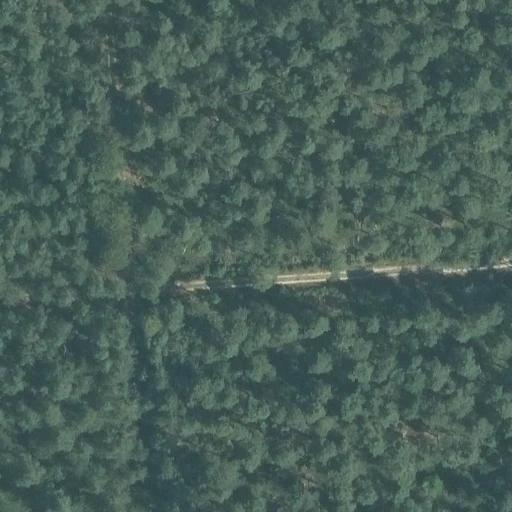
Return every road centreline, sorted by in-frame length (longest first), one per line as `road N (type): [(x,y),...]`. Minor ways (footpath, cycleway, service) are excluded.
road 1 (track): [(511,257),(0,298)]
road 2 (track): [(163,511),(123,0)]
